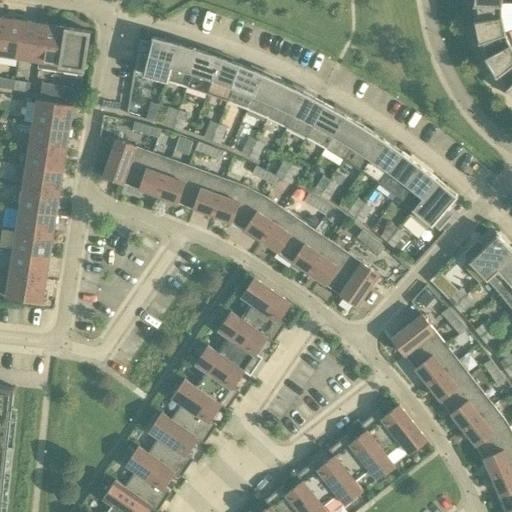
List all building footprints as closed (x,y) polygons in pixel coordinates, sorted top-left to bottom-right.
[(501,6),(474,4),(475,21),(479,39),(480,43),(506,35),(505,31),(502,17),(501,6)] [(91,32),(91,31),(0,16),(0,54),(39,61),(38,68),(83,75),(84,68),(85,68),(85,66),(84,66),(89,32),(91,32)] [(511,48),(510,45),(506,35),(480,43),(486,57),(495,73),(500,79),(511,68),(511,48)] [(166,79),(177,43),(153,37),(149,54),(139,52),(135,71),(146,74),(166,79)] [(198,49),(177,43),(166,79),(187,85),(198,49)] [(198,49),(187,85),(208,92),(220,56),(198,49)] [(220,56),(208,92),(228,100),(241,64),(220,56)] [(241,64),(228,100),(248,108),(262,73),(241,64)] [(511,68),(500,79),(508,87),(511,91),(511,68)] [(283,82),(262,73),(248,108),(267,117),(283,82)] [(0,87),(14,89),(15,80),(0,77),(0,87)] [(30,83),(15,80),(14,89),(29,92),(30,83)] [(304,92),(283,82),(267,117),(287,126),(304,92)] [(72,98),(73,88),(42,83),(41,93),(72,98)] [(304,92),(287,126),(306,136),(325,103),(304,92)] [(37,99),(33,121),(70,127),(73,105),(72,104),(72,106),(38,100),(38,99),(37,99)] [(155,120),(160,104),(151,102),(147,118),(155,120)] [(345,114),(325,103),(306,136),(326,147),(345,114)] [(174,126),(179,110),(171,107),(166,124),(174,126)] [(187,112),(179,110),(174,126),(182,129),(187,112)] [(345,114),(326,147),(344,158),(364,126),(345,114)] [(212,139),(219,124),(211,120),(205,136),(212,139)] [(70,127),(33,121),(30,143),(67,149),(70,127)] [(146,133),(148,125),(135,121),(132,129),(146,133)] [(226,127),(219,124),(212,139),(220,142),(226,127)] [(161,129),(148,125),(146,133),(159,137),(161,129)] [(383,138),(364,126),(344,158),(362,170),(383,138)] [(179,136),(174,150),(188,155),(192,141),(179,136)] [(250,155),(257,140),(249,136),(242,152),(250,155)] [(402,151),(383,138),(362,170),(380,182),(402,151)] [(149,165),(153,152),(116,139),(103,175),(121,182),(127,167),(136,170),(139,161),(149,165)] [(264,143),(257,140),(250,155),(257,159),(264,143)] [(208,153),(211,145),(199,141),(196,149),(208,153)] [(30,143),(26,165),(63,171),(67,149),(30,143)] [(223,150),(211,145),(208,153),(220,158),(223,150)] [(402,151),(380,182),(397,195),(420,165),(402,151)] [(171,158),(153,152),(149,165),(139,161),(136,170),(127,167),(121,182),(158,195),(171,158)] [(189,165),(171,158),(158,195),(194,208),(200,193),(191,190),(194,181),(185,178),(189,165)] [(283,179),(292,164),(284,160),(276,175),(279,177),(283,179)] [(292,164),(283,179),(291,183),(299,168),(292,164)] [(63,171),(26,165),(23,187),(60,192),(63,171)] [(226,178),(189,165),(185,178),(194,181),(191,190),(200,193),(194,208),(212,214),(226,178)] [(264,178),(268,171),(256,165),(252,172),(264,178)] [(420,165),(397,195),(414,208),(438,179),(420,165)] [(279,177),(268,171),(264,178),(275,184),(279,177)] [(322,194),(331,179),(323,175),(314,189),(322,194)] [(245,185),(226,178),(212,214),(230,221),(236,206),(247,212),(251,204),(261,209),(269,197),(267,196),(245,185)] [(338,184),(331,179),(322,194),(329,198),(338,184)] [(414,208),(415,208),(409,215),(426,229),(431,223),(439,229),(452,215),(445,208),(457,195),(438,179),(414,208)] [(23,187),(20,208),(56,214),(60,192),(23,187)] [(315,207),(319,200),(309,193),(304,200),(315,207)] [(285,208),(269,197),(261,209),(251,204),(247,212),(236,206),(230,221),(232,221),(245,228),(263,240),(285,208)] [(355,217),(365,203),(358,198),(348,212),(355,217)] [(330,207),(319,200),(315,207),(326,214),(330,207)] [(365,203),(355,217),(362,222),(372,208),(365,203)] [(20,208),(16,230),(53,236),(56,214),(20,208)] [(285,208),(263,240),(278,251),(287,238),(295,244),(300,236),(308,241),(316,230),(285,208)] [(387,241),(398,228),(392,223),(381,236),(387,241)] [(398,228),(387,241),(398,250),(409,237),(398,228)] [(368,245),(373,238),(363,229),(357,236),(368,245)] [(53,236),(16,230),(13,252),(50,257),(53,236)] [(287,238),(278,251),(310,273),(332,241),(316,230),(308,241),(300,236),(295,244),(287,238)] [(486,277),(511,253),(511,248),(498,233),(485,246),(478,239),(464,253),(471,261),(486,277)] [(384,247),(373,238),(368,245),(379,253),(384,247)] [(332,241),(310,273),(342,295),(351,282),(343,276),(348,269),(340,263),(348,252),(332,241)] [(50,257),(13,252),(10,273),(46,279),(50,257)] [(379,273),(348,252),(340,263),(348,269),(343,276),(351,282),(342,295),(358,305),(379,273)] [(511,253),(486,277),(500,293),(511,282),(511,253)] [(46,279),(10,273),(6,296),(42,300),(42,301),(43,302),(46,279)] [(251,302),(241,317),(240,318),(267,337),(274,342),(286,323),(280,319),(291,302),(254,277),(242,296),(251,302)] [(511,282),(500,293),(511,306),(511,282)] [(455,305),(467,294),(462,287),(449,299),(455,305)] [(424,290),(416,299),(424,306),(432,297),(424,290)] [(467,294),(455,305),(460,311),(473,300),(467,294)] [(451,323),(458,318),(448,307),(442,313),(451,323)] [(228,336),(218,351),(217,352),(244,370),(244,371),(251,375),(263,357),(256,352),(267,337),(240,318),(241,317),(231,311),(218,329),(228,336)] [(435,353),(446,344),(422,313),(392,337),(404,352),(416,343),(422,350),(429,345),(435,353)] [(467,328),(458,318),(451,323),(460,334),(467,328)] [(481,336),(494,325),(489,319),(476,329),(481,336)] [(494,325),(481,336),(486,343),(500,332),(494,325)] [(416,343),(404,352),(428,383),(458,359),(446,344),(435,353),(429,345),(422,350),(416,343)] [(205,369),(195,385),(194,385),(221,404),(227,409),(240,391),(233,386),(244,371),(244,370),(217,352),(218,351),(208,344),(195,363),(205,369)] [(505,368),(511,363),(511,353),(500,361),(505,368)] [(470,374),(458,359),(428,383),(452,413),(464,404),(458,396),(465,390),(459,383),(470,374)] [(491,374),(498,369),(491,359),(484,364),(491,374)] [(506,380),(498,369),(491,374),(499,385),(506,380)] [(494,404),(470,374),(459,383),(465,390),(458,396),(464,404),(452,413),(463,428),(494,404)] [(182,403),(172,418),(171,419),(198,437),(198,438),(204,443),(217,424),(210,420),(221,404),(194,385),(195,385),(185,378),(172,397),(182,403)] [(0,511),(1,511),(14,388),(0,386),(0,511)] [(387,455),(388,455),(402,443),(409,453),(427,439),(399,404),(384,416),(378,410),(361,424),(366,430),(367,430),(387,455)] [(511,429),(506,420),(494,404),(463,428),(475,444),(488,434),(494,444),(502,440),(507,449),(511,447),(511,429)] [(159,437),(148,452),(148,453),(175,471),(174,472),(181,476),(194,458),(187,453),(198,438),(198,437),(171,419),(172,418),(162,412),(149,430),(159,437)] [(367,430),(366,430),(351,441),(346,435),(329,449),(334,455),(335,455),(355,481),(355,480),(370,469),(377,478),(395,464),(388,455),(387,455),(367,430)] [(488,434),(475,444),(476,444),(484,458),(492,477),(511,468),(511,447),(507,449),(502,440),(494,444),(488,434)] [(136,470),(125,485),(125,486),(152,505),(151,505),(158,510),(171,491),(164,487),(174,472),(175,471),(148,453),(148,452),(139,445),(126,464),(136,470)] [(335,455),(334,455),(319,467),(314,460),(297,474),(302,481),(302,480),(323,506),(324,505),(338,494),(345,503),(363,489),(355,480),(355,481),(335,455)] [(511,468),(492,477),(500,495),(511,489),(511,468)] [(113,504),(107,511),(146,511),(151,505),(152,505),(125,486),(125,485),(116,479),(103,497),(113,504)] [(323,506),(302,480),(302,481),(287,492),(282,485),(265,499),(270,506),(270,505),(275,511),(328,511),(324,505),(323,506)] [(511,511),(511,489),(500,495),(507,511),(511,511)]
